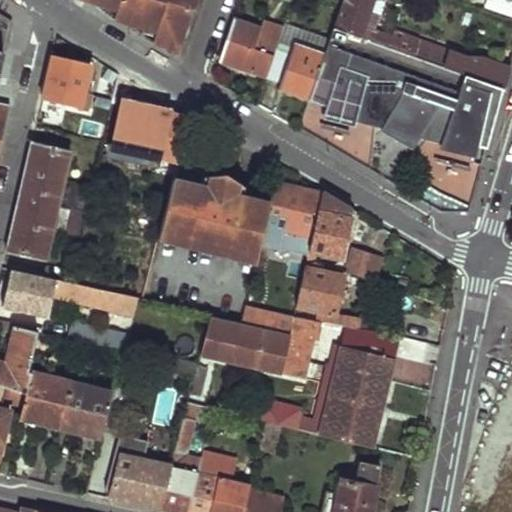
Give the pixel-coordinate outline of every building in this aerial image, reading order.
[(155,0),(112,0),(110,6),(117,9),(135,15),(132,24),(146,28),(155,0)] [(198,0),(155,0),(146,28),(157,31),(181,40),(191,11),(195,12),(198,0)] [(343,0),(343,4),(333,29),(415,57),(419,46),(375,31),(363,26),(369,10),(372,0),(343,0)] [(375,31),(387,0),(372,0),(369,10),(363,26),(375,31)] [(135,15),(117,9),(114,17),(132,24),(135,15)] [(0,63),(9,23),(0,18),(0,63)] [(234,18),(220,60),(267,76),(274,56),(276,50),(281,36),(262,28),(234,18)] [(264,22),(262,28),(281,36),(283,29),(264,22)] [(324,57),(310,99),(327,105),(325,110),(478,150),(479,144),(487,146),(503,87),(444,66),(415,57),(333,29),(324,57)] [(181,40),(157,31),(154,41),(178,49),(181,40)] [(290,56),(293,47),(295,41),(281,36),(276,50),(290,56)] [(419,46),(415,57),(444,66),(447,56),(419,46)] [(274,56),(267,76),(281,81),(279,87),(310,99),(324,57),(293,47),(290,56),(276,50),(274,56)] [(53,56),(43,99),(88,109),(91,96),(85,95),(92,66),(53,56)] [(444,66),(503,87),(509,68),(481,59),(466,62),(447,56),(444,66)] [(118,73),(112,98),(127,101),(131,81),(118,73)] [(0,147),(3,135),(10,104),(0,102),(0,147)] [(124,103),(113,150),(127,153),(126,158),(136,160),(137,156),(156,160),(167,113),(124,103)] [(167,113),(156,160),(168,163),(175,164),(177,157),(186,118),(167,113)] [(23,188),(8,253),(46,262),(53,234),(79,239),(91,188),(66,181),(73,151),(33,142),(23,188)] [(167,199),(158,238),(256,262),(262,235),(264,226),(269,204),(237,195),(225,191),(223,194),(198,188),(199,185),(196,185),(198,178),(198,176),(185,173),(186,169),(177,157),(175,164),(167,199)] [(168,163),(160,197),(167,199),(175,164),(168,163)] [(198,178),(196,185),(199,185),(198,188),(223,194),(225,191),(237,195),(240,186),(220,172),(198,178)] [(269,204),(264,226),(281,229),(312,237),(321,195),(274,184),(269,204)] [(321,195),(312,237),(309,252),(307,261),(314,263),(316,253),(331,256),(342,259),(351,209),(344,204),(322,191),(321,195)] [(264,226),(262,235),(279,238),(281,229),(264,226)] [(364,251),(351,245),(347,255),(360,260),(364,251)] [(381,257),(364,251),(360,260),(347,255),(342,270),(345,271),(373,281),(381,257)] [(307,261),(294,317),(323,323),(345,328),(358,330),(360,321),(336,315),(344,277),(312,269),(314,263),(307,261)] [(11,271),(3,306),(49,317),(54,298),(98,309),(136,318),(140,301),(102,292),(90,290),(75,286),(68,285),(11,271)] [(79,274),(75,286),(90,290),(94,277),(79,274)] [(244,325),(257,328),(261,310),(249,307),(244,325)] [(204,348),(201,357),(226,363),(227,359),(305,378),(314,340),(319,342),(323,323),(294,317),(290,335),(257,328),(244,325),(212,319),(207,335),(204,348)] [(72,320),(67,341),(80,345),(92,348),(97,327),(72,320)] [(14,326),(5,365),(0,363),(0,384),(5,386),(28,390),(32,372),(28,371),(37,333),(14,326)] [(97,327),(92,348),(105,352),(111,331),(97,327)] [(345,328),(340,347),(395,359),(399,339),(358,330),(345,328)] [(299,416),(296,430),(319,435),(340,347),(332,345),(314,420),(299,416)] [(511,511),(511,346),(511,349),(511,439),(491,511),(511,511)] [(340,347),(319,435),(325,437),(352,443),(375,448),(395,359),(340,347)] [(182,363),(179,375),(196,378),(199,367),(182,363)] [(28,390),(25,402),(21,418),(60,427),(71,382),(32,372),(28,390)] [(71,382),(60,427),(101,438),(107,415),(113,394),(71,382)] [(5,386),(3,397),(25,402),(28,390),(5,386)] [(113,394),(107,415),(125,419),(131,394),(114,389),(113,394)] [(256,398),(251,419),(258,421),(264,400),(256,398)] [(264,400),(258,421),(264,423),(281,426),(296,430),(299,416),(301,408),(264,400)] [(172,463),(160,510),(168,511),(189,511),(199,473),(182,469),(186,454),(197,410),(198,407),(188,404),(172,463)] [(264,423),(258,450),(274,453),(281,426),(264,423)] [(325,437),(321,451),(349,457),(352,443),(325,437)] [(122,451),(110,499),(160,510),(172,463),(122,451)] [(186,454),(182,469),(199,473),(202,458),(186,454)] [(199,473),(189,511),(234,511),(239,492),(248,494),(250,484),(226,479),(212,476),(215,461),(202,458),(199,473)] [(215,461),(212,476),(226,479),(230,465),(215,461)] [(342,479),(334,511),(371,511),(381,467),(359,462),(356,483),(342,479)] [(89,485),(87,494),(94,495),(96,487),(89,485)] [(248,494),(244,511),(277,511),(282,493),(250,486),(248,494)] [(239,492),(234,511),(244,511),(248,494),(239,492)]
